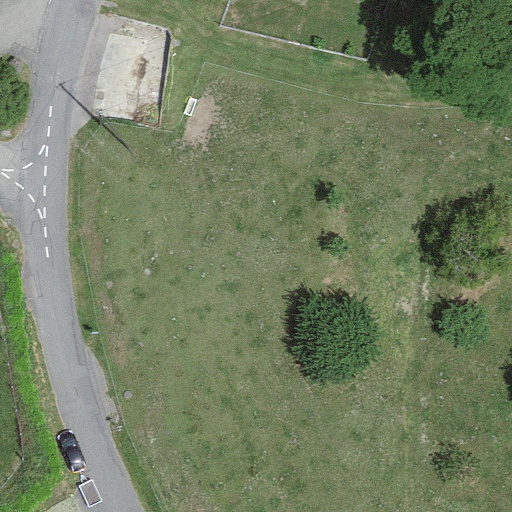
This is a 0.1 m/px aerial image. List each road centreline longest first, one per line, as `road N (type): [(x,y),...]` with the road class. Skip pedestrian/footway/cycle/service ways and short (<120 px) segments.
road 1 (unclassified): [(41,182),(78,417),(122,511)]
road 2 (unclassified): [(80,0),(41,182)]
